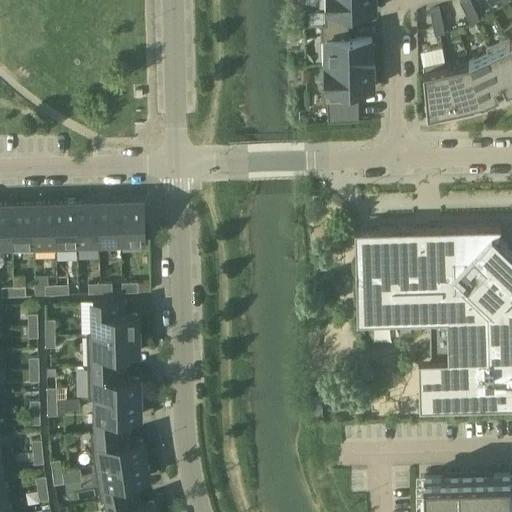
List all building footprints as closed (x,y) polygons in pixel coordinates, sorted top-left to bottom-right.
[(329,0),(330,9),(325,9),(326,24),(322,24),(352,23),(352,10),(375,9),(374,0),(329,0)] [(465,11),(474,7),(470,0),(459,0),(460,0),(465,11)] [(432,21),(442,19),(439,7),(430,9),(432,21)] [(479,19),(474,7),(465,11),(471,23),(479,19)] [(432,21),(435,34),(444,32),(442,19),(432,21)] [(348,37),(348,24),(352,24),(352,23),(322,24),(322,39),(326,39),(327,62),(323,62),(323,63),(372,62),(372,37),(348,37)] [(487,46),(507,88),(511,85),(511,43),(510,40),(507,36),(497,41),(487,46)] [(486,46),(488,50),(469,60),(482,100),(507,88),(487,46),(486,46)] [(420,49),(420,61),(439,61),(438,49),(420,49)] [(446,60),(455,106),(481,100),(481,101),(482,100),(469,60),(448,64),(446,59),(446,60)] [(427,110),(428,112),(455,106),(446,60),(423,64),(427,110)] [(328,103),(329,121),(359,120),(359,102),(350,102),(350,88),(373,87),(372,62),(323,63),(324,103),(328,103)] [(150,198),(119,199),(121,247),(122,247),(122,239),(145,239),(144,217),(150,217),(150,198)] [(98,200),(99,247),(121,247),(119,199),(98,200)] [(76,200),(55,201),(56,248),(77,248),(76,200)] [(98,200),(76,200),(77,248),(99,247),(98,200)] [(34,249),(33,201),(11,202),(13,249),(34,249)] [(55,201),(33,201),(34,249),(56,248),(55,201)] [(11,202),(0,202),(0,249),(13,249),(11,202)] [(511,248),(502,239),(501,223),(355,227),(355,233),(357,319),(429,317),(430,358),(418,358),(419,405),(451,404),(511,402),(511,248)] [(100,292),(112,291),(112,281),(100,282),(100,292)] [(122,291),(130,291),(138,291),(138,281),(122,281),(122,291)] [(57,293),(69,292),(69,282),(57,283),(57,293)] [(88,292),(100,292),(100,282),(88,282),(88,292)] [(57,283),(45,284),(45,294),(57,293),(57,283)] [(25,284),(13,285),(14,295),(26,294),(25,284)] [(13,285),(2,285),(2,295),(14,295),(13,285)] [(87,333),(138,332),(137,313),(123,313),(123,299),(93,300),(94,332),(87,332),(87,333)] [(30,312),(30,325),(38,324),(38,312),(30,312)] [(45,334),(55,334),(55,318),(45,318),(45,334)] [(38,336),(38,324),(30,325),(30,336),(38,336)] [(138,351),(138,332),(87,333),(88,365),(124,364),(124,351),(138,351)] [(45,334),(45,346),(55,346),(55,334),(45,334)] [(39,368),(39,356),(31,356),(31,368),(39,368)] [(140,396),(140,395),(139,377),(125,377),(124,364),(88,365),(88,397),(140,396)] [(39,380),(39,368),(31,368),(31,380),(39,380)] [(47,386),(47,398),(57,398),(57,386),(47,386)] [(322,417),(320,394),(310,395),(312,418),(322,417)] [(140,415),(140,396),(88,397),(88,398),(96,398),(96,416),(97,430),(90,430),(90,431),(127,428),(126,415),(140,415)] [(57,398),(47,398),(47,414),(57,414),(57,398)] [(32,399),(32,412),(40,411),(40,399),(32,399)] [(40,411),(32,412),(32,423),(40,423),(40,411)] [(145,457),(142,439),(128,441),(127,428),(90,431),(92,446),(94,465),(145,457)] [(34,439),(35,451),(43,450),(42,438),(34,439)] [(35,451),(36,462),(44,462),(43,450),(35,451)] [(50,455),(52,471),(62,470),(60,454),(50,455)] [(148,476),(145,457),(94,465),(97,484),(100,499),(136,491),(134,478),(148,476)] [(64,482),(62,470),(52,471),(54,483),(64,482)] [(423,475),(424,511),(511,511),(510,473),(423,475)] [(38,476),(40,489),(47,487),(46,474),(38,476)] [(49,498),(47,487),(40,489),(41,499),(49,498)] [(156,511),(153,500),(139,504),(136,491),(100,499),(101,500),(108,498),(111,511),(110,511),(156,511)] [(0,497),(0,511),(9,511),(6,496),(0,497)]
